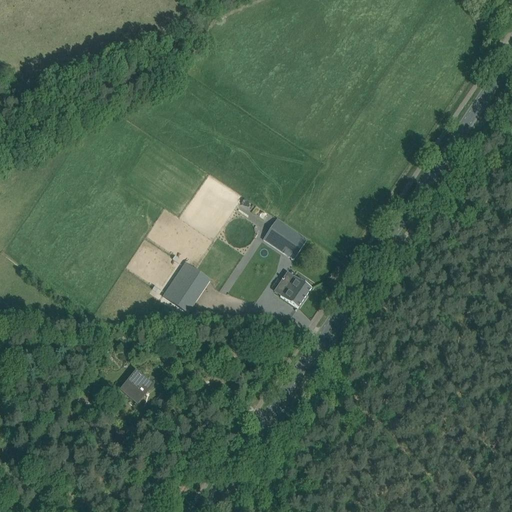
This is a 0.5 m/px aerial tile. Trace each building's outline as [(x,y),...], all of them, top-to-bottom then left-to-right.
[(264,241),(278,250),(275,254),(280,258),(283,254),(293,261),(307,240),(278,220),(271,229),(267,226),(264,231),(268,234),(264,241)] [(191,314),(210,278),(183,263),(164,299),(191,314)] [(291,294),(302,302),(303,302),(311,289),(295,277),(289,285),(294,289),(291,294)] [(140,375),(125,394),(138,405),(153,386),(140,375)] [(147,433),(153,430),(146,418),(140,421),(147,433)]
